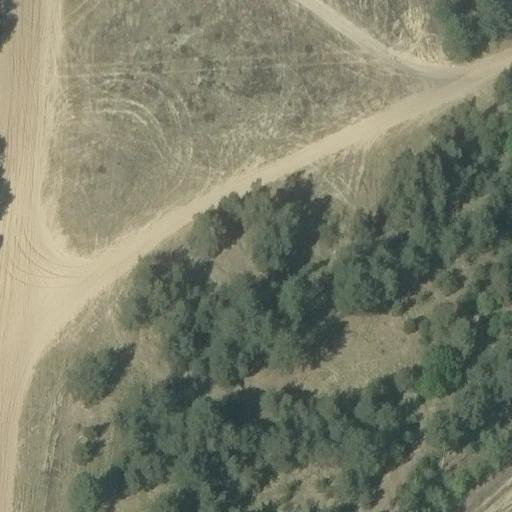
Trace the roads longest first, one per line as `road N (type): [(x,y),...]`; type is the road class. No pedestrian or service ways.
road 1 (track): [(511,64),(240,193),(18,329),(18,108)]
road 2 (track): [(0,347),(18,329),(0,497)]
road 3 (track): [(0,108),(18,108),(25,0)]
